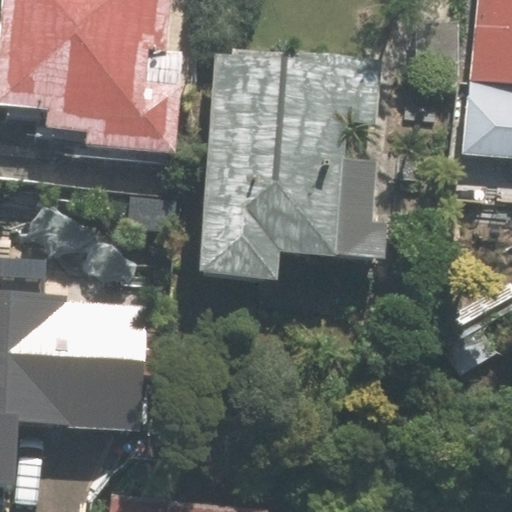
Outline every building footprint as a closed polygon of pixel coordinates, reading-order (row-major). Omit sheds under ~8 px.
[(0,0),(0,114),(45,117),(43,137),(85,140),(84,154),(171,161),(177,93),(142,91),(145,57),(165,57),(169,0),(0,0)] [(511,0),(463,0),(457,88),(474,88),(511,90),(511,0)] [(410,29),(410,93),(450,92),(450,29),(410,29)] [(211,60),(198,283),(277,289),(279,259),(382,266),(385,230),(370,230),(373,168),(343,166),(345,121),(371,123),(374,70),(211,60)] [(511,90),(474,88),(473,104),(453,103),(450,163),(511,167),(511,90)] [(0,448),(12,448),(86,451),(87,432),(138,434),(144,315),(62,310),(62,303),(0,299),(0,448)] [(265,511),(111,497),(109,511),(265,511)]
